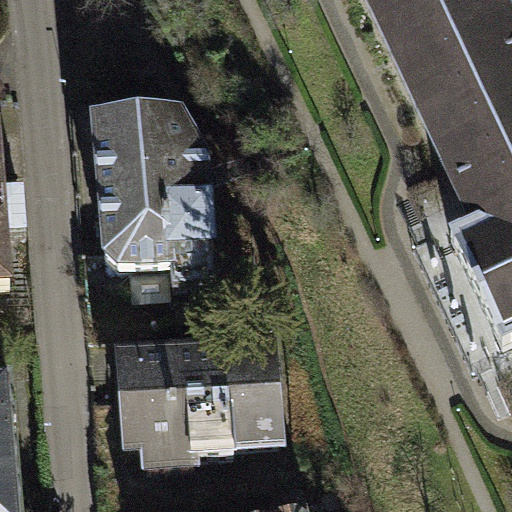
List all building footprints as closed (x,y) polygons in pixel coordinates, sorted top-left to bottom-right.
[(511,29),(498,0),(363,0),(473,235),(451,245),(503,357),(511,352),(511,29)] [(217,292),(206,160),(182,120),(95,128),(106,266),(120,278),(173,273),(173,294),(217,292)] [(0,182),(0,292),(10,292),(0,182)] [(270,353),(121,364),(128,465),(146,464),(147,478),(194,474),(193,467),(234,464),(234,456),(278,452),(270,353)] [(18,511),(8,381),(0,380),(0,511),(18,511)]
